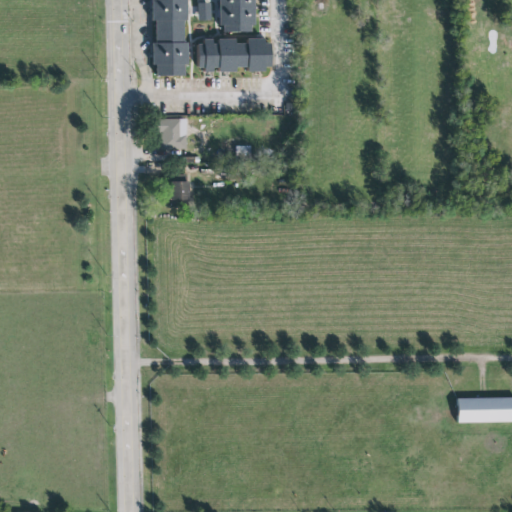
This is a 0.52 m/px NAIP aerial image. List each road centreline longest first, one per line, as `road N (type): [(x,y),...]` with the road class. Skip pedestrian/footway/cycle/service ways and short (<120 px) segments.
road 1 (tertiary): [(133,511),(118,0)]
road 2 (residential): [(129,366),(511,356)]
